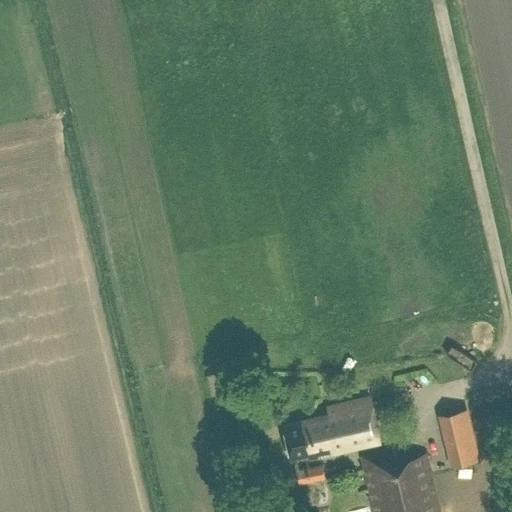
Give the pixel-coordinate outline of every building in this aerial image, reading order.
[(307,458),(331,453),(331,452),(380,442),(370,395),(327,404),(328,411),(279,422),(287,458),(306,453),(307,458)] [(478,459),(472,434),(444,440),(450,466),(478,459)] [(408,457),(405,444),(362,455),(375,511),(440,511),(427,452),(408,457)] [(298,483),(324,476),(322,462),(295,468),(298,483)] [(363,511),(362,498),(340,502),(341,511),(363,511)]
